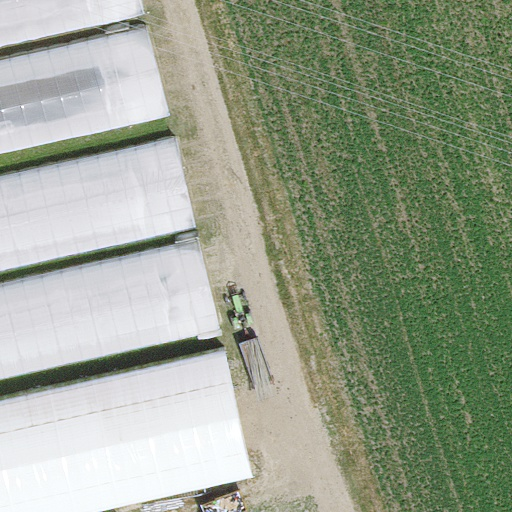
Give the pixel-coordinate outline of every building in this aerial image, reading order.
[(0,0),(0,47),(151,18),(147,0),(0,0)] [(157,31),(0,62),(0,155),(175,122),(157,31)] [(187,152),(0,185),(0,279),(204,244),(187,152)] [(0,384),(229,344),(213,253),(0,291),(0,384)] [(238,348),(0,395),(0,511),(90,511),(264,478),(238,348)]
